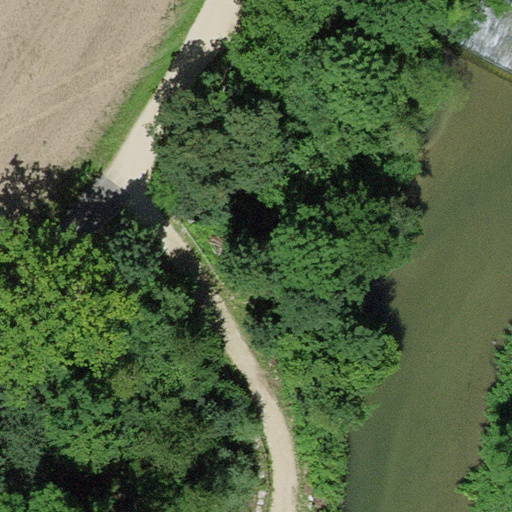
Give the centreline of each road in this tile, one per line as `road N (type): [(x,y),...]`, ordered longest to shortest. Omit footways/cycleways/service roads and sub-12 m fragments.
road 1 (track): [(139,155),(289,417),(280,511)]
road 2 (track): [(0,312),(139,155)]
road 3 (track): [(215,0),(139,155)]
